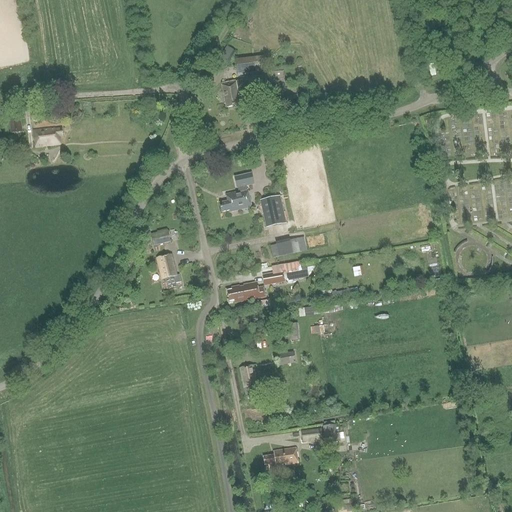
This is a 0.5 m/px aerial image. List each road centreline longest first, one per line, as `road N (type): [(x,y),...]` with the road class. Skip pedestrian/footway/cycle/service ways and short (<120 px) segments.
road 1 (unclassified): [(0,390),(94,300),(148,191),(181,162),(394,114),(431,101),(511,48)]
road 2 (track): [(181,162),(215,287),(200,334),(230,511)]
road 3 (unknown): [(215,287),(245,435),(302,432)]
road 4 (track): [(188,92),(0,101)]
road 5 (track): [(181,162),(188,92),(246,0)]
